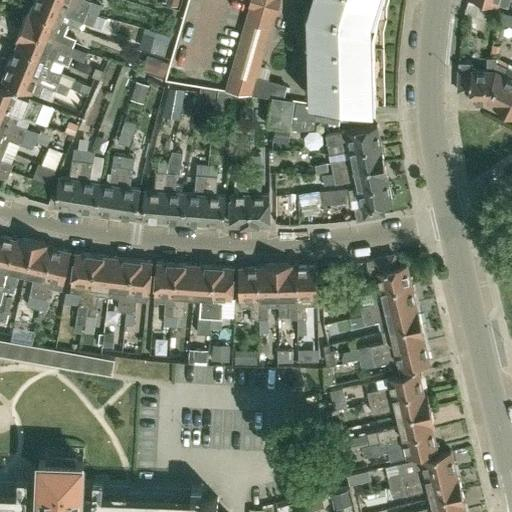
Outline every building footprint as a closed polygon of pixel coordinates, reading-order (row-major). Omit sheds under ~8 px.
[(92,25),(96,14),(61,0),(34,0),(31,8),(68,24),(80,28),(83,21),(92,25)] [(61,0),(96,14),(101,4),(91,0),(61,0)] [(250,4),(226,89),(225,89),(252,93),(257,76),(275,11),(277,12),(279,0),(249,0),(249,4),(250,4)] [(376,105),(376,104),(374,30),(377,19),(377,8),(379,0),(321,0),(321,1),(317,1),(314,21),(319,21),(315,49),(319,50),(316,77),(320,78),(318,97),(376,105)] [(64,33),(68,24),(31,8),(29,7),(21,25),(73,46),(76,38),(64,33)] [(73,46),(21,25),(14,42),(17,44),(54,59),(67,64),(71,54),(83,59),(87,51),(73,46)] [(151,53),(165,57),(169,42),(155,38),(151,53)] [(54,59),(17,44),(9,61),(58,81),(62,73),(50,69),(54,59)] [(98,76),(107,78),(112,60),(103,57),(98,76)] [(490,69),(488,101),(505,110),(511,95),(511,64),(509,63),(508,64),(496,58),(487,58),(487,69),(490,69)] [(69,86),(58,81),(9,61),(2,79),(39,95),(44,85),(66,94),(69,86)] [(486,100),(488,101),(490,69),(487,69),(472,69),(473,62),(458,62),(458,90),(470,91),(470,100),(486,100)] [(252,93),(272,96),(272,95),(285,97),(289,85),(257,76),(252,93)] [(42,101),(19,91),(0,83),(0,104),(20,113),(34,119),(42,101)] [(143,84),(138,97),(150,102),(154,89),(143,84)] [(200,86),(198,101),(214,102),(216,88),(200,86)] [(185,118),(189,95),(174,93),(170,115),(185,118)] [(267,123),(289,126),(294,99),(285,97),(272,95),(272,96),(267,123)] [(0,125),(24,135),(27,128),(16,123),(20,113),(0,104),(0,125)] [(338,124),(340,110),(317,107),(314,120),(338,124)] [(130,117),(122,142),(136,146),(144,121),(130,117)] [(326,134),(327,143),(330,153),(381,143),(377,124),(326,134)] [(24,135),(0,125),(0,146),(6,149),(10,139),(32,148),(36,140),(24,135)] [(333,172),(384,162),(381,143),(330,153),(331,162),(333,171),(333,172)] [(11,170),(11,169),(13,163),(2,158),(6,149),(0,146),(0,166),(10,171),(11,170)] [(54,204),(75,207),(84,150),(74,148),(69,176),(59,175),(54,204)] [(168,161),(167,161),(163,219),(183,220),(185,191),(175,190),(177,172),(178,172),(182,151),(172,149),(168,161)] [(94,151),(90,150),(84,150),(75,207),(95,210),(100,181),(90,180),(94,151)] [(109,183),(100,181),(95,210),(115,213),(124,156),(113,154),(109,183)] [(249,155),(250,173),(261,173),(261,155),(249,155)] [(134,157),(129,157),(124,156),(115,213),(136,216),(140,187),(130,186),(134,157)] [(163,219),(167,161),(158,160),(157,170),(156,170),(154,189),(144,188),(142,217),(163,219)] [(316,171),(328,169),(326,161),(314,164),(316,171)] [(39,162),(33,177),(53,182),(55,169),(39,162)] [(358,189),(388,184),(384,162),(333,172),(333,171),(323,173),(325,184),(335,182),(356,178),(358,189)] [(194,192),(185,191),(183,220),(203,222),(207,164),(197,163),(194,192)] [(225,209),(226,194),(216,193),(218,165),(207,164),(203,222),(224,223),(225,209)] [(49,203),(53,182),(33,177),(25,174),(11,169),(11,170),(10,171),(0,166),(0,176),(6,179),(8,176),(33,186),(30,198),(49,203)] [(230,224),(250,224),(250,173),(238,173),(238,194),(230,194),(230,224)] [(269,210),(269,197),(269,194),(261,194),(261,173),(250,173),(250,224),(269,224),(269,210)] [(384,214),(382,203),(382,201),(391,200),(388,184),(358,189),(361,204),(354,206),(356,219),(384,214)] [(299,203),(299,193),(297,194),(278,194),(278,210),(278,224),(299,223),(299,209),(299,203)] [(0,287),(2,288),(13,237),(0,234),(0,287)] [(3,288),(0,300),(0,319),(6,321),(17,270),(26,272),(33,239),(14,235),(13,237),(2,288),(3,288)] [(27,305),(29,306),(37,308),(51,246),(52,243),(33,239),(26,272),(34,274),(27,305)] [(51,246),(37,308),(45,310),(50,288),(61,290),(70,250),(51,246)] [(76,322),(82,322),(86,323),(88,305),(95,254),(75,251),(71,282),(70,291),(81,292),(79,304),(78,304),(76,322)] [(369,274),(376,272),(380,289),(411,282),(406,263),(397,265),(394,253),(366,259),(369,274)] [(95,254),(88,305),(97,306),(98,294),(108,295),(113,256),(95,254)] [(133,258),(113,256),(108,295),(119,297),(118,309),(126,310),(133,258)] [(133,323),(136,299),(146,301),(147,292),(151,268),(152,261),(133,258),(126,310),(125,322),(133,323)] [(163,325),(171,325),(176,262),(157,261),(156,268),(153,301),(165,302),(164,313),(163,325)] [(185,294),(193,295),(195,264),(176,262),(171,325),(183,326),(185,294)] [(279,305),(289,305),(289,317),(298,317),(297,265),(297,262),(277,263),(279,305)] [(268,332),(267,318),(267,305),(279,305),(277,263),(258,263),(258,266),(259,318),(260,332),(268,332)] [(199,315),(211,316),(214,265),(195,264),(193,295),(201,295),(199,315)] [(306,317),(306,304),(317,304),(317,296),(316,264),(297,265),(298,317),(306,317)] [(223,297),(231,297),(233,273),(234,266),(214,265),(211,316),(210,327),(221,328),(223,297)] [(239,274),(239,297),(240,306),(251,306),(251,318),(259,318),(258,266),(239,266),(239,274)] [(411,282),(380,289),(381,290),(371,292),(373,303),(360,306),(362,314),(416,302),(411,282)] [(336,300),(321,303),(322,313),(338,312),(336,300)] [(381,330),(390,328),(421,320),(419,309),(417,310),(416,302),(362,314),(351,317),(353,326),(378,320),(381,330)] [(53,336),(58,322),(47,318),(42,333),(53,336)] [(357,348),(360,357),(425,340),(423,333),(424,332),(421,320),(390,328),(381,330),(384,342),(357,348)] [(0,338),(0,354),(112,374),(115,358),(0,338)] [(397,358),(399,367),(399,368),(430,361),(425,340),(360,357),(362,367),(397,358)] [(329,343),(323,344),(328,365),(337,362),(334,349),(331,350),(329,343)] [(193,360),(206,361),(207,349),(194,348),(193,360)] [(213,348),(213,359),(228,360),(228,349),(213,348)] [(277,360),(293,360),(293,349),(277,349),(277,360)] [(257,350),(234,350),(234,362),(257,362),(257,350)] [(336,383),(335,367),(324,368),(324,385),(336,383)] [(370,401),(426,388),(423,388),(418,369),(388,376),(391,385),(368,391),(370,401)] [(343,387),(338,388),(330,390),(333,400),(335,408),(343,406),(347,405),(343,387)] [(398,415),(431,408),(426,388),(370,401),(373,412),(396,407),(398,415)] [(366,432),(368,443),(432,428),(435,428),(431,408),(398,415),(400,424),(366,432)] [(437,448),(432,428),(368,443),(371,454),(391,450),(393,459),(437,448)] [(388,477),(390,485),(455,469),(451,450),(397,463),(400,474),(388,477)] [(0,511),(209,511),(184,511),(184,503),(136,502),(136,509),(82,507),(84,459),(40,457),(38,506),(0,504),(0,511)] [(458,478),(455,469),(390,485),(393,498),(428,489),(430,496),(461,488),(459,478),(458,478)] [(376,478),(359,482),(362,494),(379,490),(376,478)] [(403,511),(452,511),(465,509),(463,501),(464,500),(461,488),(430,496),(432,505),(403,511)] [(206,506),(217,506),(218,497),(206,496),(206,506)]
